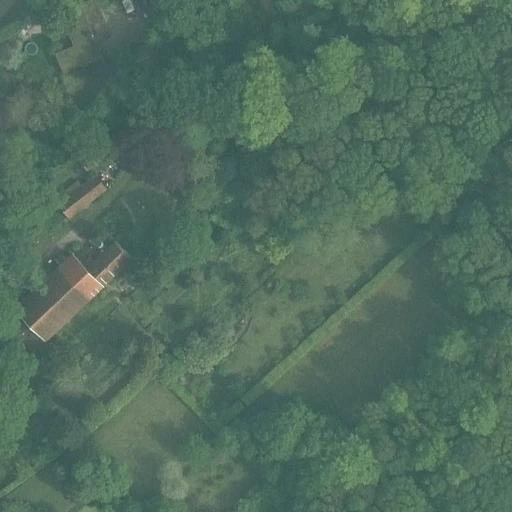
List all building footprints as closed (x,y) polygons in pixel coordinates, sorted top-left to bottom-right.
[(74,45),(57,51),(63,69),(82,62),(87,75),(106,68),(95,38),(108,34),(95,0),(87,0),(62,10),(74,45)] [(174,0),(143,0),(159,39),(174,34),(172,25),(173,25),(172,21),(176,19),(174,12),(177,11),(174,0)] [(78,154),(86,170),(122,152),(113,136),(78,154)] [(95,175),(58,205),(69,219),(107,189),(95,175)] [(23,317),(10,329),(33,353),(132,259),(115,241),(93,262),(89,257),(81,264),(72,254),(66,260),(63,256),(57,262),(60,265),(15,309),(23,317)]
